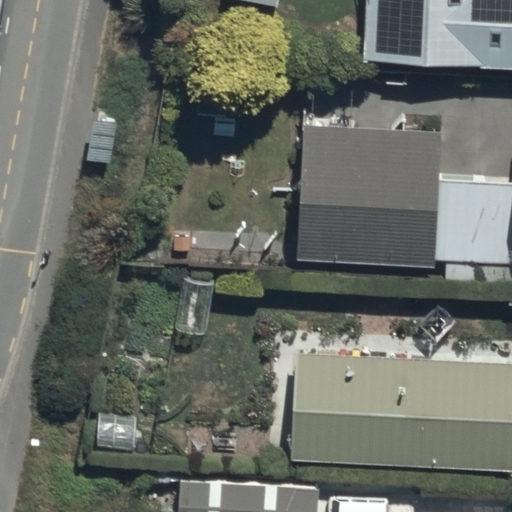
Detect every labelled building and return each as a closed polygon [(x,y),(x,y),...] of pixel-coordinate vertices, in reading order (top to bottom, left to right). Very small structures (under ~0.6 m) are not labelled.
[(511,0),(366,0),(363,62),(511,70),(511,0)] [(115,118),(94,115),(87,153),(108,156),(115,118)] [(511,180),(439,177),(441,133),(305,127),(298,260),(434,266),(434,259),(446,259),(445,278),(511,280),(511,180)] [(511,360),(300,350),(294,458),(511,468),(511,360)] [(177,483),(175,511),(316,511),(318,488),(177,483)]
